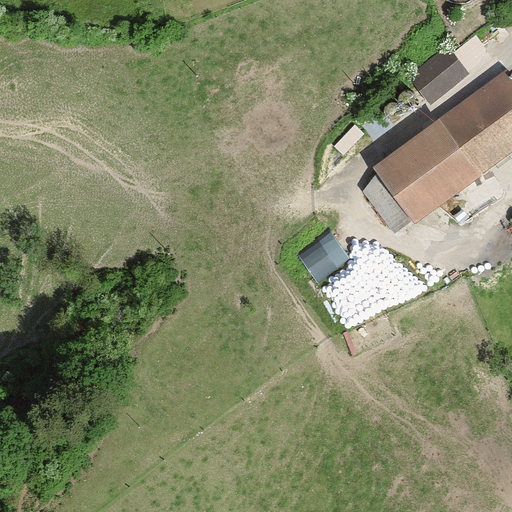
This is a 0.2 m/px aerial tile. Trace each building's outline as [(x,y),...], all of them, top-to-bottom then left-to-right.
[(449,50),(414,77),(429,99),(475,63),(463,46),(452,54),(449,50)] [(509,75),(379,167),(415,216),(511,144),(511,75),(510,77),(509,75)] [(399,94),(398,97),(398,100),(399,102),(401,105),(404,106),(407,106),(410,106),(412,105),(414,103),(415,100),(416,97),(415,95),(414,92),(411,90),(409,89),(406,89),(403,90),(401,91),(399,94)] [(385,106),(384,109),(384,112),(385,114),(387,117),(390,118),(393,118),(396,118),(398,117),(400,115),(401,112),(401,109),(401,107),(400,104),(397,102),(395,101),(392,101),(389,102),(387,103),(385,106)] [(392,124),(380,110),(364,124),(375,137),(392,124)]
